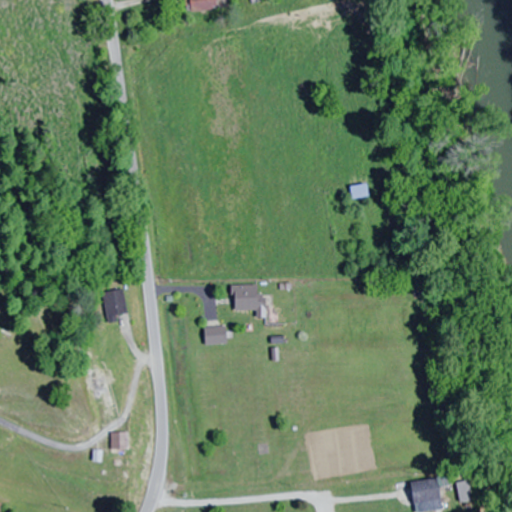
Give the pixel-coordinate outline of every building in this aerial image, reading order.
[(220,9),(218,0),(186,0),(188,13),(220,9)] [(259,312),(259,318),(267,319),(267,295),(259,295),(259,286),(235,286),(235,312),(259,312)] [(129,316),(124,290),(104,295),(110,324),(120,322),(119,318),(129,316)] [(228,329),(207,329),(207,346),(228,346),(228,329)] [(115,383),(112,369),(91,375),(95,393),(104,391),(108,407),(114,406),(109,385),(115,383)] [(129,450),(129,433),(113,433),(113,450),(129,450)] [(415,504),(443,500),(440,479),(412,483),(415,504)]
